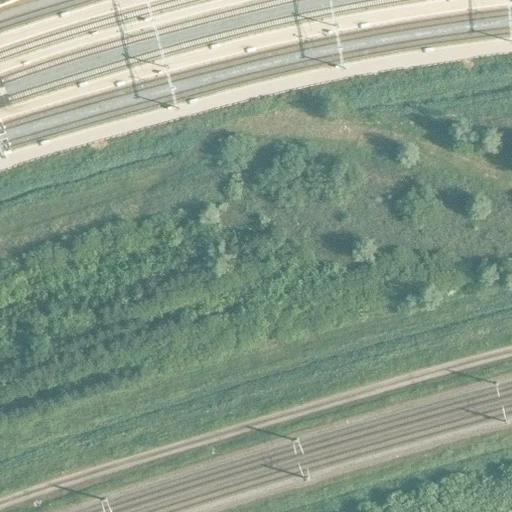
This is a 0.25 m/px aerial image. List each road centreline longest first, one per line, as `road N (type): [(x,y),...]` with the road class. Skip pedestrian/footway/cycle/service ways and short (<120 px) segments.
road 1 (track): [(9,511),(511,359)]
road 2 (track): [(321,135),(390,148),(511,189)]
